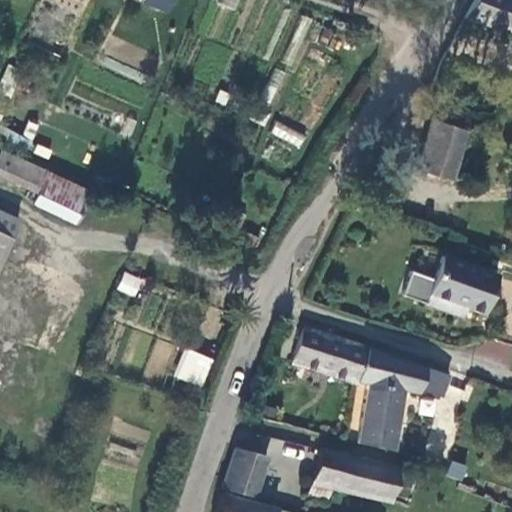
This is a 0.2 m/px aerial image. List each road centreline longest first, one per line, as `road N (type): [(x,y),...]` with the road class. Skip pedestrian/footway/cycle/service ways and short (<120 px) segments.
road 1 (unclassified): [(271,292),(402,68),(452,0)]
road 2 (residential): [(511,379),(271,292)]
road 3 (unclassified): [(192,511),(271,292)]
